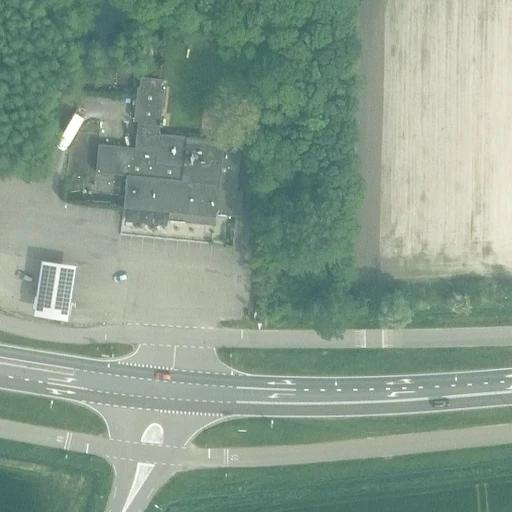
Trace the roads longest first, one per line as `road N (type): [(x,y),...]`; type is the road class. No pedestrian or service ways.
road 1 (unclassified): [(147,454),(361,451),(511,435)]
road 2 (primary): [(166,390),(348,397),(511,387)]
road 3 (unclassified): [(175,336),(511,335)]
road 4 (unclassified): [(0,325),(51,335),(175,336)]
road 5 (primary): [(166,390),(0,349)]
road 6 (primary): [(0,381),(72,392),(166,390)]
road 7 (unclassified): [(0,429),(147,454)]
